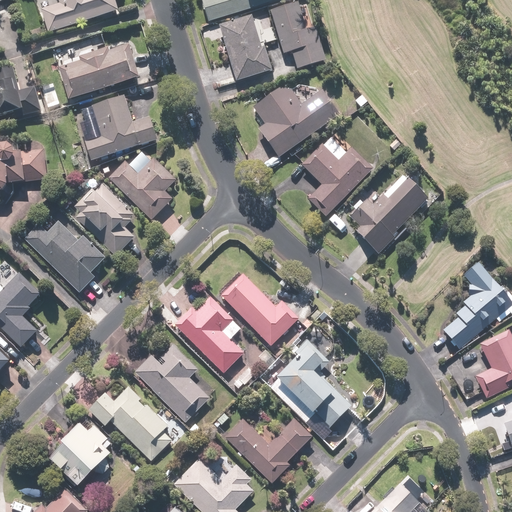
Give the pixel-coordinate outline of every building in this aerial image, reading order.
[(60,0),(62,5),(44,11),(50,33),(122,12),(118,0),(60,0)] [(204,0),(211,22),(285,0),(204,0)] [(301,3),(273,12),(287,55),(295,52),(300,69),(327,60),(317,28),(309,31),(301,3)] [(263,48),(253,18),(204,32),(208,45),(224,40),(237,82),(273,71),(265,47),(263,48)] [(142,79),(133,46),(112,52),(111,48),(80,56),(82,62),(61,68),(69,99),(142,79)] [(0,116),(20,113),(21,118),(44,114),(39,88),(20,92),(16,67),(0,69),(0,116)] [(288,85),(256,108),(269,126),(261,132),(281,159),(340,115),(323,92),(303,106),(288,85)] [(136,123),(127,97),(77,113),(93,162),(160,140),(153,117),(136,123)] [(0,198),(11,198),(11,190),(14,186),(13,183),(48,180),(46,152),(23,153),(22,144),(0,146),(0,198)] [(327,218),(376,169),(353,147),(340,161),(324,145),(303,166),(322,185),(309,199),(327,218)] [(126,160),(109,176),(153,221),(174,199),(167,192),(179,181),(150,152),(134,168),(126,160)] [(394,235),(431,198),(411,178),(403,187),(398,182),(374,205),(370,201),(351,219),(359,227),(357,230),(381,254),(397,238),(394,235)] [(81,213),(77,218),(117,257),(135,239),(124,229),(137,216),(102,181),(76,208),(81,213)] [(41,224),(25,240),(82,294),(97,278),(92,274),(107,258),(85,237),(81,242),(60,222),(50,233),(41,224)] [(502,289),(480,263),(465,276),(473,286),(470,298),(465,303),(468,307),(457,316),(460,319),(446,331),(463,350),(491,326),(488,323),(511,302),(511,294),(505,287),(502,289)] [(0,327),(22,349),(40,331),(25,316),(32,309),(31,307),(43,295),(21,273),(17,278),(11,271),(0,282),(0,327)] [(244,272),(222,293),(273,346),(302,319),(284,301),(277,307),(244,272)] [(195,307),(177,324),(225,374),(245,355),(232,341),(244,330),(214,298),(199,312),(195,307)] [(488,399),(511,387),(511,332),(482,347),(493,369),(477,377),(488,399)] [(290,370),(272,388),(324,440),(334,431),(331,429),(354,406),(319,372),(330,361),(310,342),(286,366),(290,370)] [(164,356),(159,351),(136,374),(185,424),(212,398),(193,379),(200,371),(174,345),(164,356)] [(0,375),(14,363),(14,362),(0,346),(0,375)] [(266,365),(275,357),(268,349),(259,357),(266,365)] [(249,386),(260,376),(254,369),(242,379),(249,386)] [(116,403),(108,394),(91,410),(108,428),(113,423),(151,464),(175,441),(167,433),(172,428),(168,424),(174,419),(164,409),(158,415),(132,387),(116,403)] [(315,439),(296,419),(270,444),(245,417),(225,436),(271,485),(292,465),(290,463),(315,439)] [(196,424),(190,430),(200,439),(206,433),(196,424)] [(92,432),(85,425),(53,456),(82,487),(115,455),(109,448),(113,444),(110,441),(111,440),(98,426),(92,432)] [(224,481),(203,458),(175,484),(201,511),(239,511),(238,511),(256,493),(250,486),(255,481),(240,466),(224,481)] [(426,511),(430,509),(404,484),(397,491),(393,487),(383,498),(385,500),(373,511),(426,511)] [(88,511),(90,511),(67,490),(48,510),(44,506),(37,511),(88,511)]
